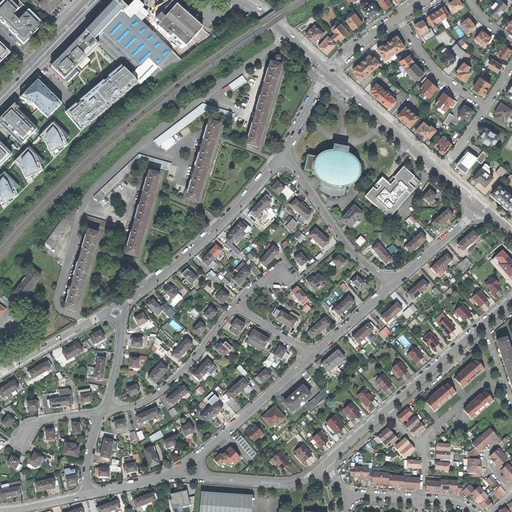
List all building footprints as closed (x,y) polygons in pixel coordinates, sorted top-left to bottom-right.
[(44,24),(19,0),(4,0),(0,4),(0,20),(24,44),(44,24)] [(43,0),(42,1),(41,0),(39,0),(37,3),(49,14),(53,10),(61,2),(59,0),(43,0)] [(117,0),(114,0),(86,31),(101,45),(124,64),(140,84),(173,54),(117,0)] [(378,0),(384,9),(388,7),(392,4),(391,1),(392,0),(378,0)] [(453,0),(453,1),(448,3),(453,11),(462,6),(459,0),(453,0)] [(493,15),(496,18),(507,6),(500,0),(497,0),(494,4),(492,3),(490,5),(491,7),(488,10),(493,15)] [(363,9),(369,19),(374,15),(380,11),(374,2),(366,7),(364,3),(360,5),(363,9)] [(185,47),(202,28),(189,16),(177,5),(165,18),(161,14),(156,20),(160,23),(157,26),(170,38),(172,35),(185,47)] [(439,9),(435,12),(441,21),(449,15),(444,6),(441,8),(439,9)] [(428,25),(431,24),(432,26),(441,21),(435,12),(432,14),(431,14),(430,15),(426,17),(428,20),(426,21),(428,25)] [(346,20),(353,30),(357,27),(362,23),(355,13),(346,20)] [(297,26),(302,31),(318,21),(314,16),(297,26)] [(464,29),(467,32),(468,31),(469,32),(472,30),(471,29),(475,25),(472,22),(468,17),(464,20),(462,18),(458,21),(461,25),(460,26),(463,30),(464,29)] [(425,43),(435,36),(430,28),(428,29),(422,20),(418,23),(414,25),(420,35),(424,32),(425,35),(423,36),(424,37),(422,38),(425,43)] [(332,37),(336,41),(339,38),(341,40),(343,39),(343,38),(344,37),(349,33),(341,24),(337,27),(336,25),(331,28),(336,33),(332,37)] [(314,43),(320,36),(323,33),(315,25),(312,29),(311,28),(309,31),(306,35),(310,39),(314,43)] [(318,46),(327,54),(331,50),(335,45),(332,41),(332,40),(328,36),(330,34),(326,30),(323,33),(320,36),(324,40),(318,46)] [(482,30),(474,40),(477,42),(478,41),(484,46),(490,37),(486,34),(482,30)] [(51,66),(66,81),(101,45),(86,31),(51,66)] [(393,39),(387,42),(395,53),(405,47),(401,41),(397,35),(392,38),(393,39)] [(461,39),(456,43),(460,48),(463,50),(468,45),(461,39)] [(0,62),(11,52),(0,41),(0,62)] [(377,48),(385,60),(395,53),(387,42),(382,46),(381,45),(380,46),(377,48)] [(456,43),(451,48),(459,56),(464,51),(463,50),(460,48),(456,43)] [(503,44),(496,53),(506,60),(511,51),(511,50),(506,47),(503,44)] [(447,67),(455,60),(452,55),(453,54),(452,53),(451,54),(449,51),(439,58),(445,65),(447,67)] [(469,55),(464,51),(459,56),(465,61),(469,55)] [(366,58),(361,62),(370,72),(374,68),(375,69),(377,67),(376,66),(380,63),(374,57),(373,58),(369,55),(368,55),(367,55),(367,56),(366,57),(366,58)] [(400,61),(405,70),(415,63),(411,57),(410,55),(400,61)] [(488,67),(497,73),(500,69),(502,65),(491,59),(488,64),(489,65),(488,67)] [(355,74),(361,80),(364,77),(365,78),(367,76),(367,75),(370,72),(361,62),(357,66),(356,66),(355,66),(354,67),(354,68),(354,69),(357,72),(355,74)] [(464,81),(471,72),(468,70),(470,66),(464,62),(461,65),(457,70),(458,72),(456,75),(461,79),(464,81)] [(271,63),(263,90),(273,93),(277,82),(278,80),(279,78),(278,77),(281,66),(271,63)] [(421,70),(415,63),(405,70),(415,80),(424,73),(421,70)] [(140,84),(124,64),(108,78),(98,86),(89,93),(82,99),(65,113),(82,132),(140,84)] [(228,95),(247,81),(243,75),(224,89),(228,95)] [(52,121),(68,105),(40,77),(19,98),(36,106),(52,121)] [(479,91),(483,94),(490,84),(480,77),(473,88),(479,91)] [(440,89),(430,79),(420,89),(431,99),(440,89)] [(373,94),(379,100),(387,91),(379,84),(378,85),(376,83),(371,90),(373,92),(372,93),(373,94)] [(255,118),(266,121),(269,109),(270,109),(270,107),(271,105),(270,105),(273,93),(263,90),(255,118)] [(390,107),(396,100),(394,99),(394,98),(387,91),(379,100),(384,104),(387,106),(388,105),(390,107)] [(456,101),(445,93),(437,104),(448,112),(456,101)] [(158,147),(161,145),(169,138),(205,112),(230,120),(232,112),(203,103),(154,141),(158,147)] [(493,118),(502,124),(505,119),(506,120),(511,110),(511,109),(501,103),(497,110),(495,113),(496,114),(493,118)] [(22,109),(18,105),(0,121),(0,126),(3,129),(4,127),(24,146),(40,129),(20,110),(22,109)] [(464,105),(458,114),(468,120),(474,111),(470,109),(464,105)] [(410,126),(418,117),(406,106),(397,116),(401,119),(400,120),(402,122),(404,124),(405,123),(410,126)] [(262,132),(266,121),(255,118),(247,145),(258,148),(261,136),(262,137),(263,134),(263,132),(262,132)] [(210,121),(202,147),(212,150),(216,139),(217,137),(217,135),(217,134),(220,124),(210,121)] [(428,135),(430,137),(436,129),(431,125),(430,127),(423,121),(415,131),(420,136),(424,139),(428,135)] [(65,132),(54,123),(41,136),(47,141),(53,156),(71,147),(65,132)] [(480,140),(492,148),(499,137),(490,131),(490,130),(486,128),(484,131),(483,133),(484,134),(480,140)] [(443,154),(451,144),(442,136),(434,145),(437,148),(439,150),(438,150),(439,152),(441,154),(443,154)] [(169,138),(161,145),(165,151),(174,144),(169,138)] [(0,170),(15,155),(0,139),(0,170)] [(202,147),(194,174),(204,177),(208,166),(209,163),(209,162),(209,161),(212,150),(202,147)] [(335,197),(344,196),(345,188),(344,187),(350,185),(352,183),(355,181),(356,179),(357,176),(361,173),(358,171),(358,168),(357,164),(355,161),(353,159),(350,157),(347,155),(348,149),(335,147),(334,152),(333,152),(330,153),(326,153),(324,154),(320,156),(318,157),(310,156),(308,157),(305,171),(313,172),(313,173),(314,175),(316,175),(319,178),(322,182),(322,183),(320,190),(328,195),(332,196),(335,197)] [(40,158),(30,149),(16,161),(22,166),(29,180),(46,172),(40,158)] [(465,174),(476,160),(478,159),(468,152),(456,166),(461,170),(465,174)] [(481,164),(488,155),(483,152),(478,159),(476,160),(481,164)] [(94,197),(99,202),(141,163),(169,172),(172,164),(139,154),(94,197)] [(365,197),(390,218),(415,189),(409,183),(415,177),(404,167),(395,177),(396,179),(394,182),(391,185),(385,180),(382,177),(378,182),(381,186),(377,191),(373,188),(365,197)] [(481,183),(486,187),(493,177),(489,174),(482,168),(473,179),(477,182),(478,181),(481,183)] [(149,172),(141,199),(152,202),(155,190),(156,191),(157,189),(157,187),(156,186),(160,175),(149,172)] [(15,182),(4,174),(0,178),(0,197),(3,205),(21,197),(15,182)] [(186,199),(197,203),(199,193),(200,193),(201,191),(201,189),(204,177),(194,174),(186,199)] [(421,182),(415,177),(409,183),(415,189),(421,182)] [(378,182),(373,188),(377,191),(381,186),(378,182)] [(278,196),(284,189),(281,186),(278,183),(271,189),(278,196)] [(498,199),(507,207),(511,201),(511,196),(500,186),(492,194),(498,199)] [(432,198),(436,194),(434,192),(431,189),(430,190),(429,190),(422,198),(432,206),(436,202),(432,198)] [(271,202),(265,197),(263,200),(258,204),(264,210),(271,202)] [(141,199),(134,226),(144,229),(147,218),(148,218),(149,216),(149,214),(148,214),(152,202),(141,199)] [(289,205),(298,213),(305,206),(302,203),(300,205),(298,202),(296,201),(293,204),(292,203),(289,205)] [(257,217),(264,210),(258,204),(254,209),(251,212),(257,217)] [(47,252),(78,210),(72,206),(40,248),(47,252)] [(305,220),(307,221),(309,219),(308,218),(311,215),(308,212),(307,211),(308,209),(305,206),(298,213),(305,220)] [(353,230),(361,224),(357,220),(362,214),(354,206),(351,210),(350,209),(348,212),(341,220),(346,224),(350,228),(350,227),(353,230)] [(449,209),(440,216),(447,223),(450,221),(449,219),(451,217),(453,215),(450,212),(451,211),(449,209)] [(83,223),(115,232),(117,225),(85,215),(83,223)] [(409,226),(412,223),(413,223),(416,220),(411,215),(405,221),(409,226)] [(435,225),(437,229),(440,227),(442,225),(443,227),(447,223),(440,216),(432,223),(435,225)] [(285,227),(290,231),(297,224),(292,220),(288,224),(285,227)] [(246,234),(250,229),(243,222),(241,224),(240,224),(238,225),(235,229),(243,236),(246,233),(246,234)] [(141,241),(144,229),(134,226),(126,253),(136,256),(139,245),(140,245),(141,243),(141,241)] [(237,242),(243,236),(235,229),(231,233),(229,235),(230,236),(226,240),(228,241),(225,244),(232,251),(238,256),(241,252),(231,244),(235,240),(237,242)] [(316,229),(309,236),(312,239),(311,241),(314,244),(316,242),(322,235),(317,231),(316,229)] [(88,231),(80,256),(91,259),(94,247),(95,248),(95,246),(96,244),(95,243),(98,234),(88,231)] [(412,238),(413,240),(418,246),(424,240),(426,239),(423,236),(424,235),(422,232),(420,234),(418,231),(414,235),(415,236),(412,238)] [(473,247),(482,240),(477,234),(476,235),(473,231),(470,234),(465,238),(473,247)] [(302,234),(301,234),(297,239),(300,243),(305,238),(302,234)] [(326,239),(322,235),(316,242),(322,248),(328,241),(326,239)] [(364,241),(360,237),(355,241),(360,246),(364,241)] [(469,251),(473,247),(465,238),(460,243),(457,245),(460,248),(459,249),(461,252),(462,250),(463,251),(466,248),(469,251)] [(413,240),(404,248),(406,251),(408,249),(410,253),(413,250),(418,246),(413,240)] [(378,244),(377,242),(372,246),(373,247),(372,249),(374,251),(376,253),(374,255),(377,258),(379,256),(385,251),(378,243),(378,244)] [(269,251),(267,254),(273,259),(276,255),(279,252),(277,250),(278,249),(276,247),(275,248),(270,243),(266,247),(269,251)] [(392,244),(386,250),(391,255),(397,250),(392,244)] [(215,258),(222,251),(216,245),(214,248),(209,253),(215,258)] [(392,260),(385,251),(379,256),(383,261),(386,264),(389,262),(390,263),(392,260)] [(207,267),(215,258),(209,253),(204,259),(202,261),(203,262),(202,263),(207,267)] [(298,262),(301,267),(308,261),(301,253),(295,258),(298,262)] [(263,254),(259,258),(261,260),(259,262),(266,267),(268,264),(273,259),(267,254),(265,256),(263,254)] [(444,267),(453,260),(450,256),(449,257),(446,254),(445,256),(442,258),(441,257),(438,259),(439,261),(444,267)] [(338,268),(345,262),(342,258),(339,255),(329,263),(332,267),(335,265),(338,268)] [(87,273),(88,271),(87,271),(91,259),(80,256),(72,283),(83,286),(86,275),(87,275),(87,273)] [(466,257),(462,261),(469,268),(472,265),(466,257)] [(499,265),(510,277),(511,274),(511,262),(508,257),(499,265)] [(442,269),(444,267),(439,261),(433,265),(431,267),(431,268),(430,270),(434,275),(437,273),(440,276),(445,272),(442,269)] [(462,261),(458,265),(464,272),(469,268),(462,261)] [(245,267),(239,273),(245,279),(249,275),(251,273),(245,267)] [(188,287),(197,278),(189,271),(187,269),(184,272),(182,274),(183,276),(185,278),(182,281),(188,287)] [(14,293),(22,299),(40,277),(33,270),(28,276),(27,275),(23,280),(20,284),(21,285),(14,293)] [(216,275),(211,270),(206,275),(211,280),(212,279),(216,275)] [(239,273),(232,281),(236,284),(237,283),(239,285),(241,283),(245,279),(239,273)] [(326,283),(319,274),(314,278),(312,276),(309,279),(310,281),(309,282),(307,283),(309,285),(307,288),(311,293),(320,285),(322,287),(326,283)] [(218,285),(222,281),(216,275),(212,279),(218,285)] [(351,281),(363,292),(368,286),(365,283),(367,281),(364,278),(362,280),(359,278),(357,276),(355,278),(354,277),(351,281)] [(485,284),(494,294),(497,291),(499,290),(496,286),(497,285),(492,278),(485,284)] [(429,285),(426,281),(424,282),(423,281),(420,283),(415,287),(421,293),(429,285)] [(65,309),(75,312),(78,302),(79,302),(79,300),(80,298),(79,298),(83,286),(72,283),(65,309)] [(175,302),(180,296),(170,286),(168,288),(166,287),(165,288),(163,290),(165,292),(164,292),(175,302)] [(423,295),(421,293),(415,287),(410,292),(407,294),(410,297),(409,298),(412,301),(416,297),(418,299),(423,295)] [(300,302),(306,297),(300,289),(299,290),(298,289),(296,291),(297,292),(295,293),(294,295),(300,302)] [(215,297),(222,303),(227,298),(228,296),(226,294),(227,293),(224,290),(222,291),(221,290),(221,291),(216,296),(215,297)] [(473,298),(480,306),(485,303),(487,300),(480,291),(473,298)] [(349,296),(341,303),(347,309),(351,305),(355,302),(353,300),(354,298),(352,296),(350,297),(349,296)] [(156,315),(162,310),(160,308),(160,307),(153,300),(150,302),(148,300),(146,302),(145,303),(147,305),(154,313),(156,315)] [(327,311),(330,308),(325,302),(321,305),(327,311)] [(334,310),(333,311),(335,313),(336,312),(339,315),(341,314),(343,312),(345,314),(348,311),(346,309),(347,309),(341,303),(334,309),(334,310)] [(394,306),(389,310),(394,316),(402,309),(397,303),(394,306)] [(207,304),(200,312),(210,320),(214,315),(217,312),(207,304)] [(455,311),(464,321),(468,317),(471,314),(463,305),(455,311)] [(408,318),(414,313),(410,307),(403,313),(408,318)] [(175,313),(171,309),(167,312),(171,317),(175,313)] [(196,317),(199,314),(193,309),(190,312),(196,317)] [(384,320),(383,322),(385,324),(394,316),(389,310),(387,309),(384,312),(386,313),(383,315),(381,317),(384,320)] [(279,321),(283,324),(288,315),(281,311),(276,319),(279,321)] [(151,324),(149,321),(148,321),(144,314),(143,315),(142,313),(137,316),(134,318),(140,329),(142,329),(151,324)] [(293,316),(290,314),(289,316),(288,315),(283,324),(289,327),(291,328),(293,326),(295,327),(298,322),(296,321),(296,320),(292,318),(293,316)] [(437,323),(439,325),(446,319),(444,316),(437,323)] [(329,324),(330,322),(326,317),(324,318),(322,320),(319,317),(314,322),(322,331),(327,326),(329,324)] [(232,326),(241,331),(245,325),(236,319),(233,323),(232,326)] [(439,325),(448,335),(451,332),(455,329),(446,319),(439,325)] [(170,324),(178,331),(181,327),(173,320),(170,324)] [(192,330),(199,335),(202,331),(205,327),(199,322),(192,330)] [(317,335),(322,331),(314,322),(311,325),(313,327),(307,332),(310,335),(311,334),(314,338),(317,335)] [(372,331),(375,328),(372,325),(370,326),(368,324),(366,326),(360,330),(369,340),(370,341),(374,337),(372,334),(374,332),(372,331)] [(391,332),(386,327),(383,330),(388,335),(391,332)] [(96,343),(104,339),(103,336),(104,335),(101,330),(100,331),(100,330),(94,334),(92,335),(89,337),(93,344),(96,343)] [(256,332),(253,330),(251,334),(250,333),(247,337),(249,338),(246,342),(253,347),(261,335),(256,332)] [(362,345),(369,340),(360,330),(355,335),(352,337),(358,343),(359,342),(362,345)] [(385,338),(388,335),(383,330),(380,332),(385,338)] [(431,344),(434,347),(436,345),(439,343),(430,332),(423,338),(429,345),(431,344)] [(266,338),(261,335),(253,347),(261,352),(264,347),(266,348),(268,344),(267,343),(269,340),(266,338)] [(176,343),(179,346),(185,352),(190,346),(192,344),(186,338),(185,340),(182,337),(176,343)] [(131,346),(141,347),(142,339),(132,338),(131,342),(131,346)] [(161,342),(156,338),(154,341),(152,345),(164,355),(166,352),(159,345),(161,342)] [(503,362),(506,369),(511,366),(511,354),(507,338),(496,341),(499,349),(501,353),(500,354),(501,356),(501,357),(502,357),(504,362),(503,362)] [(214,348),(224,357),(226,355),(228,356),(234,350),(225,342),(223,345),(221,343),(219,345),(218,346),(216,345),(214,348)] [(70,348),(74,356),(83,351),(78,343),(76,344),(70,348)] [(274,355),(270,353),(267,360),(271,364),(274,360),(272,359),(274,356),(281,359),(286,350),(284,349),(285,347),(283,346),(281,344),(279,347),(274,355)] [(161,358),(164,355),(152,345),(151,349),(161,358)] [(275,345),(270,353),(274,355),(279,347),(275,345)] [(172,354),(178,359),(181,356),(185,352),(179,346),(172,354)] [(67,360),(74,356),(70,348),(64,351),(62,352),(67,360)] [(408,354),(416,363),(420,360),(423,357),(416,348),(408,354)] [(335,352),(329,357),(337,367),(344,361),(343,359),(344,358),(341,355),(343,354),(340,351),(339,352),(337,350),(335,352)] [(366,356),(361,350),(358,353),(363,359),(366,356)] [(98,357),(96,367),(104,369),(105,362),(105,358),(98,357)] [(325,371),(326,369),(329,372),(330,371),(331,373),(337,367),(329,357),(324,362),(322,364),(323,366),(322,367),(325,371)] [(133,370),(138,370),(139,359),(130,358),(129,363),(129,367),(133,368),(133,370)] [(206,362),(200,368),(206,373),(208,375),(212,372),(210,369),(213,365),(208,360),(206,362)] [(267,368),(271,364),(267,360),(262,364),(267,368)] [(454,379),(462,388),(470,381),(470,382),(477,376),(476,376),(484,369),(476,360),(466,368),(463,371),(454,379)] [(44,363),(37,367),(43,377),(44,378),(49,375),(47,371),(51,369),(50,367),(52,366),(49,362),(47,363),(46,361),(44,363)] [(392,368),(400,377),(404,373),(408,370),(400,362),(392,368)] [(167,370),(160,364),(154,370),(161,376),(165,372),(167,370)] [(236,368),(244,377),(248,374),(240,364),(236,368)] [(220,365),(217,368),(222,373),(225,370),(220,365)] [(34,378),(36,381),(43,377),(37,367),(32,370),(29,372),(29,373),(28,374),(30,377),(31,376),(33,379),(34,378)] [(96,367),(94,377),(102,379),(102,376),(104,369),(96,367)] [(193,377),(198,381),(206,373),(200,368),(195,373),(193,375),(194,376),(193,377)] [(270,372),(267,368),(255,378),(260,384),(267,378),(270,376),(268,373),(270,372)] [(157,380),(161,376),(154,370),(148,377),(155,383),(157,380)] [(376,381),(384,391),(388,387),(392,384),(383,375),(376,381)] [(245,387),(248,384),(246,381),(247,380),(244,377),(235,385),(240,392),(245,387)] [(11,383),(6,385),(13,396),(17,393),(16,390),(19,388),(14,381),(11,383)] [(136,394),(139,392),(136,384),(126,389),(130,396),(136,394)] [(426,402),(434,412),(441,405),(442,405),(448,400),(447,400),(455,393),(447,384),(438,392),(434,396),(426,402)] [(0,395),(2,398),(3,397),(3,398),(6,396),(8,399),(13,396),(6,385),(1,389),(0,389),(0,395)] [(181,387),(175,392),(182,401),(185,398),(186,399),(191,395),(188,392),(189,392),(186,389),(187,388),(186,386),(184,387),(183,385),(181,387)] [(235,396),(240,392),(235,385),(226,394),(228,397),(230,395),(233,398),(235,396)] [(200,386),(197,389),(202,395),(205,392),(200,386)] [(284,402),(293,413),(304,403),(302,402),(310,395),(303,386),(298,390),(289,398),(284,402)] [(357,395),(367,406),(370,403),(375,399),(371,395),(371,396),(365,389),(366,389),(365,388),(357,395)] [(67,405),(73,404),(70,391),(67,389),(58,390),(59,398),(60,406),(67,405)] [(90,393),(89,389),(78,390),(80,401),(81,401),(81,403),(92,401),(91,398),(91,393),(90,393)] [(199,398),(202,395),(197,389),(194,392),(199,398)] [(307,407),(310,411),(318,404),(323,399),(328,395),(323,390),(311,400),(313,402),(307,407)] [(493,401),(485,391),(476,399),(475,398),(474,400),(472,401),(473,402),(463,410),(472,419),(480,413),(486,408),(486,407),(493,401)] [(170,403),(172,405),(177,401),(178,403),(182,401),(175,392),(169,397),(167,398),(168,400),(167,401),(169,404),(170,403)] [(53,407),(60,406),(59,398),(49,399),(50,408),(53,407)] [(39,408),(38,401),(37,401),(36,401),(27,402),(29,411),(34,410),(38,410),(38,409),(39,408)] [(220,409),(222,408),(216,402),(209,408),(216,416),(219,413),(218,411),(220,409)] [(344,409),(352,419),(356,416),(360,412),(351,403),(344,409)] [(262,417),(273,430),(282,423),(281,422),(285,418),(275,406),(266,414),(262,417)] [(151,410),(146,412),(149,419),(159,415),(156,408),(151,410)] [(174,408),(168,411),(172,417),(177,414),(174,408)] [(213,419),(216,416),(209,408),(201,415),(206,421),(209,419),(211,417),(213,419)] [(412,414),(407,409),(397,418),(400,421),(402,423),(412,414)] [(140,423),(149,419),(146,412),(141,414),(136,417),(137,420),(139,420),(140,423)] [(13,417),(9,414),(1,423),(8,428),(10,426),(14,420),(12,418),(13,417)] [(326,423),(336,433),(340,430),(344,426),(343,426),(339,422),(340,422),(335,416),(326,423)] [(420,422),(415,417),(404,426),(407,429),(409,432),(420,422)] [(116,429),(126,426),(124,419),(121,420),(113,421),(114,422),(112,423),(113,428),(115,428),(116,429)] [(73,424),(71,424),(73,435),(80,434),(79,423),(76,423),(76,421),(74,421),(73,421),(73,424)] [(192,427),(193,427),(190,422),(181,428),(187,438),(191,435),(190,433),(192,432),(194,431),(192,427)] [(425,428),(420,422),(409,432),(412,435),(414,438),(425,428)] [(258,437),(259,439),(264,435),(255,425),(252,428),(250,430),(249,429),(245,432),(253,440),(257,436),(258,437)] [(44,441),(55,440),(53,429),(51,429),(51,428),(48,429),(48,430),(45,431),(45,434),(46,437),(43,437),(44,441)] [(377,438),(382,443),(393,434),(391,431),(388,428),(377,438)] [(490,429),(484,434),(492,444),(495,441),(493,440),(494,439),(497,436),(490,429)] [(328,440),(320,431),(313,438),(321,447),(324,444),(328,440)] [(382,443),(387,449),(398,440),(395,436),(393,434),(382,443)] [(484,434),(477,440),(484,447),(486,445),(488,444),(489,446),(492,444),(484,434)] [(235,440),(254,460),(259,456),(240,436),(235,440)] [(173,446),(176,444),(173,437),(163,441),(164,443),(163,444),(165,447),(166,446),(167,449),(173,446)] [(104,440),(102,447),(111,449),(113,440),(104,438),(104,440)] [(394,447),(399,453),(410,444),(407,441),(405,438),(394,447)] [(472,445),(475,448),(479,452),(480,451),(481,450),(482,451),(485,448),(484,447),(477,440),(472,445)] [(63,456),(73,458),(74,456),(77,456),(78,451),(78,447),(75,447),(75,444),(71,443),(65,443),(63,456)] [(399,453),(404,458),(415,449),(413,447),(410,444),(399,453)] [(436,448),(436,451),(450,452),(450,445),(436,444),(436,448)] [(312,455),(303,445),(296,452),(304,461),(308,458),(312,455)] [(152,446),(144,449),(150,466),(157,464),(159,463),(152,446)] [(104,459),(109,460),(111,449),(102,447),(101,453),(100,456),(104,457),(104,459)] [(234,464),(241,459),(230,447),(226,451),(224,453),(222,455),(221,453),(214,459),(219,465),(223,462),(227,466),(232,461),(234,464)] [(468,459),(468,466),(481,467),(481,463),(480,463),(480,462),(480,460),(478,460),(479,452),(475,448),(470,452),(468,452),(467,459),(468,459)] [(491,460),(493,463),(503,454),(498,448),(490,456),(491,458),(492,459),(491,460)] [(40,466),(46,461),(43,457),(40,456),(41,455),(36,451),(33,455),(30,460),(31,461),(33,462),(31,464),(35,467),(37,465),(40,466)] [(436,455),(435,459),(449,459),(450,452),(436,451),(436,455)] [(285,465),(289,462),(279,452),(271,459),(274,463),(275,462),(281,468),(280,469),(285,465)] [(139,462),(137,454),(133,455),(134,458),(124,460),(125,466),(124,466),(124,471),(126,470),(127,473),(133,471),(137,470),(135,462),(139,462)] [(506,465),(504,463),(508,459),(503,454),(493,463),(496,466),(497,464),(498,465),(499,467),(498,468),(500,471),(506,465)] [(16,456),(13,455),(7,464),(19,471),(22,465),(19,463),(20,461),(18,460),(19,458),(16,456)] [(421,461),(407,460),(407,468),(421,469),(421,465),(421,461)] [(434,470),(448,471),(449,463),(435,462),(435,466),(434,470)] [(502,477),(504,479),(511,471),(511,468),(508,464),(506,465),(500,471),(502,473),(504,475),(502,477)] [(473,477),(480,478),(480,474),(479,474),(479,472),(479,471),(481,471),(481,467),(468,466),(467,473),(473,474),(473,477)] [(67,485),(78,483),(76,472),(75,469),(70,470),(70,468),(64,470),(67,485)] [(98,476),(109,476),(109,468),(95,468),(95,470),(95,473),(98,473),(98,475),(98,476)] [(357,480),(361,480),(361,468),(354,468),(354,469),(351,468),(350,476),(354,477),(354,478),(356,478),(357,478),(357,480)] [(365,480),(365,479),(366,479),(368,479),(368,481),(371,481),(372,473),(368,473),(369,469),(361,468),(361,480),(365,480)] [(376,487),(380,487),(380,473),(372,473),(371,481),(371,483),(374,484),(376,484),(376,487)] [(383,487),(383,484),(385,484),(388,484),(389,476),(389,474),(380,473),(380,487),(383,487)] [(490,487),(496,482),(491,476),(485,481),(490,487)] [(411,491),(411,478),(403,478),(402,488),(406,488),(407,488),(407,491),(411,491)] [(420,479),(411,478),(411,491),(414,491),(414,489),(416,489),(419,489),(420,479)] [(52,488),(55,488),(53,479),(44,481),(46,490),(52,488)] [(440,480),(440,482),(439,493),(443,493),(445,493),(445,491),(448,491),(449,481),(440,480)] [(20,481),(9,484),(12,497),(16,496),(21,494),(21,493),(23,493),(20,481)] [(39,491),(46,490),(44,481),(34,483),(35,490),(37,490),(37,492),(39,491)] [(449,481),(448,491),(451,491),(451,494),(453,494),(457,494),(457,493),(457,485),(458,481),(449,481)] [(5,498),(12,497),(9,484),(1,485),(2,490),(1,490),(1,491),(0,491),(0,497),(2,498),(2,499),(5,498)] [(462,485),(457,485),(457,493),(461,493),(462,492),(463,493),(464,494),(463,496),(465,498),(471,493),(474,490),(470,485),(465,489),(462,485)] [(506,493),(500,486),(497,489),(503,495),(506,493)] [(473,496),(475,499),(483,492),(479,487),(474,490),(471,493),(473,496)] [(500,498),(503,495),(497,489),(494,491),(500,498)] [(172,505),(174,509),(194,504),(194,496),(187,498),(185,491),(177,494),(169,496),(171,500),(169,501),(171,506),(172,505)] [(251,511),(253,496),(202,492),(200,511),(251,511)] [(475,499),(474,500),(477,503),(478,502),(479,503),(480,504),(487,498),(488,497),(483,492),(475,499)] [(148,494),(142,496),(146,506),(152,504),(151,502),(155,500),(155,499),(157,498),(155,494),(153,494),(152,493),(148,494)] [(133,500),(136,509),(146,506),(142,496),(136,498),(133,500)] [(494,505),(487,498),(480,504),(479,505),(481,508),(483,510),(485,508),(487,511),(494,505)] [(113,501),(107,504),(109,511),(115,511),(115,510),(119,508),(118,505),(120,505),(118,502),(117,502),(117,500),(113,501)]
